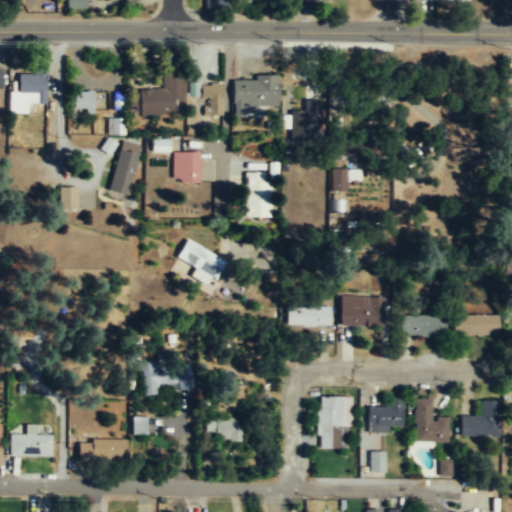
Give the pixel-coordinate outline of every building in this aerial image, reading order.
[(84,9),(84,0),(65,0),(65,9),(84,9)] [(200,0),(201,8),(227,8),(227,0),(200,0)] [(36,102),(45,102),(45,83),(45,68),(33,68),(33,73),(18,73),(18,91),(36,92),(36,102)] [(160,87),(136,88),(136,101),(136,111),(181,110),(179,74),(159,76),(160,87)] [(276,79),(231,79),(231,114),(241,114),(241,107),(276,107),(276,79)] [(220,83),(187,83),(187,99),(206,99),(206,115),(220,115),(220,83)] [(91,90),(70,90),(70,113),(91,113),(91,90)] [(135,97),(127,97),(127,114),(136,113),(135,97)] [(320,100),(303,99),(303,111),(290,110),(289,140),(320,141),(320,100)] [(124,134),(124,117),(106,118),(107,134),(124,134)] [(105,188),(126,194),(137,152),(135,151),(137,144),(120,139),(105,188)] [(166,142),(152,141),(151,150),(166,150),(166,142)] [(198,183),(199,152),(171,152),(170,183),(198,183)] [(329,192),(344,192),(344,169),(329,169),(329,192)] [(243,218),(268,218),(268,174),(243,174),(243,218)] [(75,208),(75,186),(57,186),(57,208),(75,208)] [(219,285),(230,265),(186,240),(175,260),(219,285)] [(383,327),(383,297),(339,297),(339,327),(383,327)] [(329,327),(329,308),(285,308),(285,327),(329,327)] [(496,315),(453,315),(453,335),(496,335),(496,315)] [(400,316),(400,336),(444,336),(444,316),(400,316)] [(191,389),(189,364),(141,367),(142,393),(191,389)] [(348,397),(315,397),(315,448),(348,449),(348,397)] [(401,427),(401,399),(384,399),(384,408),(367,408),(367,434),(389,434),(389,427),(401,427)] [(413,400),(414,443),(447,442),(446,418),(430,418),(430,400),(413,400)] [(497,401),(479,401),(479,417),(458,417),(458,437),(497,437),(497,401)] [(131,436),(146,436),(146,417),(131,417),(131,436)] [(244,419),(205,419),(205,441),(244,441),(244,419)] [(51,435),(8,435),(8,456),(51,456),(51,435)] [(126,440),(78,440),(78,460),(126,460),(126,440)] [(368,472),(383,472),(383,451),(368,451),(368,472)] [(449,476),(449,460),(438,460),(438,476),(449,476)]
